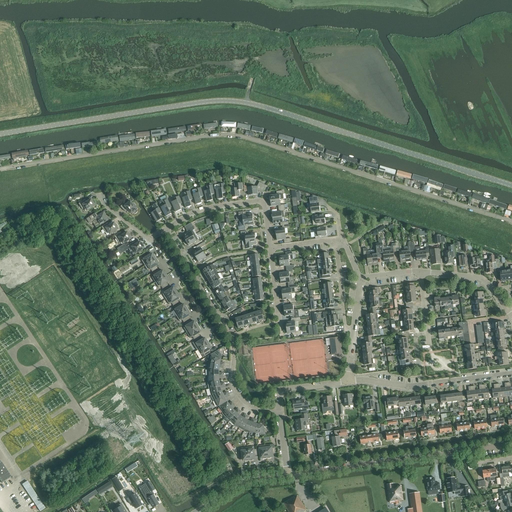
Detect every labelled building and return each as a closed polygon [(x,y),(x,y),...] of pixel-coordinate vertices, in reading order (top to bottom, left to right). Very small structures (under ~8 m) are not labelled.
[(324,148),(305,142),(304,146),(323,152),(324,148)] [(326,153),(339,157),(340,153),(327,149),(326,153)] [(342,159),(357,163),(358,159),(343,155),(342,159)] [(360,164),(377,169),(378,165),(361,160),(360,164)] [(379,169),(395,174),(396,170),(380,166),(379,169)] [(397,176),(411,180),(412,175),(398,172),(397,176)] [(412,180),(427,184),(428,180),(413,176),(412,180)] [(430,179),(428,183),(432,184),(442,187),(443,183),(433,180),(430,179)] [(257,191),(258,191),(263,194),(267,186),(259,182),(257,186),(248,188),(249,196),(257,194),(257,191)] [(239,190),(243,190),(242,183),(235,184),(235,189),(230,189),(231,198),(233,198),(237,198),(236,197),(240,197),(239,190)] [(216,189),(217,200),(223,199),(222,192),(226,192),(225,184),(218,185),(219,185),(215,185),(215,189),(216,189)] [(444,188),(455,192),(457,188),(445,184),(444,188)] [(207,190),(204,191),(207,201),(213,200),(211,195),(214,194),(212,185),(206,186),(207,190)] [(200,197),(203,196),(201,188),(193,190),(193,191),(192,191),(193,194),(196,205),(202,203),(200,197)] [(472,194),(458,189),(457,193),(471,198),(472,194)] [(185,196),(182,197),(186,208),(192,206),(190,200),(193,199),(190,191),(184,193),(185,196)] [(277,195),(270,196),(270,201),(280,200),(284,199),(283,191),(276,192),(277,195)] [(472,198),(488,203),(489,199),(473,194),(472,198)] [(161,201),(159,202),(161,207),(166,217),(167,216),(167,217),(171,215),(171,214),(169,209),(171,207),(165,195),(160,198),(161,201)] [(174,201),(172,202),(175,212),(181,210),(179,204),(182,203),(179,196),(173,198),(174,201)] [(85,208),(87,211),(95,206),(95,205),(95,204),(95,203),(94,201),(93,201),(92,201),(91,200),(86,203),(84,200),(79,204),(82,210),(85,208)] [(137,211),(137,210),(138,209),(135,206),(136,206),(136,205),(136,204),(135,203),(134,203),(133,203),(132,203),(130,200),(124,205),(123,204),(120,207),(125,212),(128,209),(132,214),(134,213),(134,214),(135,214),(136,214),(137,213),(137,212),(137,211)] [(270,202),(270,207),(278,206),(279,209),(285,208),(284,205),(280,205),(280,200),(270,201),(270,202)] [(489,204),(506,209),(507,206),(490,200),(489,204)] [(154,211),(151,213),(157,222),(162,219),(159,214),(162,212),(156,203),(153,205),(152,208),(154,211)] [(318,203),(310,204),(307,205),(308,209),(310,209),(311,213),(320,212),(320,211),(319,206),(318,203)] [(279,212),(272,213),(272,218),(282,217),(284,217),(284,211),(285,211),(285,208),(279,209),(279,212)] [(245,212),(238,213),(239,216),(239,221),(243,221),(253,220),(253,218),(254,218),(253,214),(245,215),(245,212)] [(96,213),(86,219),(89,223),(90,224),(91,224),(92,223),(93,223),(96,227),(100,225),(99,224),(102,222),(103,223),(108,220),(104,213),(100,215),(98,217),(96,213)] [(315,216),(312,216),(313,225),(316,225),(325,224),(325,223),(324,218),(324,219),(323,215),(315,216)] [(282,217),(272,218),(273,224),(280,223),(281,226),(282,226),(288,225),(288,222),(285,222),(284,217),(282,217)] [(240,227),(238,227),(239,230),(247,229),(246,226),(254,225),(254,221),(253,221),(253,220),(243,221),(239,221),(240,225),(240,227)] [(108,231),(110,234),(113,232),(113,233),(114,233),(115,234),(115,233),(116,233),(117,233),(117,232),(117,231),(117,230),(118,229),(117,228),(118,228),(118,226),(117,225),(116,224),(115,224),(114,223),(109,226),(107,224),(102,227),(105,233),(108,231)] [(282,229),(275,230),(276,235),(285,234),(285,229),(289,228),(288,225),(282,226),(282,229)] [(189,234),(183,237),(186,242),(197,235),(194,230),(195,229),(193,227),(192,227),(187,230),(188,231),(189,234)] [(317,229),(313,229),(314,233),(314,237),(318,237),(326,236),(327,236),(326,231),(325,231),(325,227),(317,228),(317,229)] [(245,235),(245,240),(255,239),(255,238),(256,237),(255,233),(247,234),(247,231),(241,232),(241,235),(245,235)] [(120,233),(115,237),(118,242),(121,241),(123,244),(131,239),(130,237),(131,237),(131,236),(130,234),(129,233),(128,234),(127,232),(122,236),(120,233)] [(285,234),(276,235),(277,241),(284,240),(284,243),(291,242),(290,239),(286,239),(285,234)] [(197,235),(186,242),(189,246),(195,242),(196,245),(202,241),(200,239),(199,239),(197,235)] [(243,249),(249,249),(253,248),(253,245),(257,244),(256,240),(255,240),(255,239),(245,240),(243,240),(244,246),(242,246),(243,249)] [(382,239),(378,240),(379,243),(379,244),(380,257),(383,257),(384,262),(389,262),(388,252),(387,247),(384,248),(383,244),(382,239)] [(408,247),(404,247),(404,251),(404,252),(406,260),(406,263),(411,262),(410,253),(413,253),(412,252),(412,248),(412,246),(411,241),(409,241),(408,247)] [(133,243),(128,246),(129,249),(131,252),(134,250),(136,253),(139,252),(140,252),(140,253),(141,253),(142,253),(142,252),(143,252),(143,251),(143,250),(143,249),(144,248),(144,247),(144,245),(143,244),(142,243),(141,243),(140,242),(135,245),(133,243)] [(193,253),(196,258),(204,253),(201,249),(205,246),(203,243),(197,247),(199,250),(193,253)] [(391,247),(387,247),(388,252),(389,262),(394,261),(393,253),(396,252),(395,243),(392,244),(391,247)] [(398,243),(395,243),(396,252),(397,255),(399,254),(400,263),(406,263),(406,260),(404,252),(404,251),(401,251),(400,248),(398,243)] [(424,247),(420,248),(420,251),(421,252),(422,261),(427,260),(426,257),(429,256),(429,253),(428,247),(428,243),(425,243),(424,247)] [(375,250),(371,251),(373,264),(373,265),(378,265),(377,258),(380,257),(379,244),(376,245),(375,250)] [(445,264),(453,263),(452,258),(455,257),(454,245),(448,246),(449,252),(444,252),(445,264)] [(415,246),(412,246),(412,248),(412,252),(413,253),(413,254),(416,254),(417,261),(422,261),(421,252),(420,251),(420,248),(420,247),(415,247),(415,246)] [(367,248),(363,248),(363,252),(364,258),(367,258),(367,265),(368,266),(373,265),(373,264),(371,251),(368,251),(367,248)] [(432,264),(441,263),(439,249),(431,251),(432,264)] [(324,253),(323,251),(317,251),(318,254),(319,254),(320,259),(329,258),(328,253),(324,253)] [(286,256),(279,257),(279,262),(289,261),(293,260),(292,255),(292,252),(286,253),(286,256)] [(150,255),(148,253),(142,256),(144,259),(142,260),(145,265),(156,258),(154,255),(153,256),(152,254),(150,255)] [(206,262),(212,258),(211,255),(207,258),(204,253),(196,258),(199,263),(205,259),(206,262)] [(472,253),(469,253),(469,259),(470,266),(474,265),(474,268),(481,267),(480,257),(475,257),(475,258),(473,258),(472,253)] [(489,261),(485,261),(486,263),(487,273),(493,272),(493,269),(497,269),(496,262),(495,263),(494,255),(488,256),(489,261)] [(459,267),(467,266),(466,256),(458,257),(459,267)] [(152,272),(158,268),(156,266),(159,264),(157,262),(159,262),(156,258),(145,265),(148,271),(151,269),(152,272)] [(289,261),(279,262),(280,267),(287,266),(288,269),(293,268),(294,268),(294,265),(289,266),(289,261)] [(213,264),(203,270),(206,275),(215,269),(216,269),(213,264)] [(286,272),(279,273),(280,278),(289,277),(289,272),(293,272),(293,268),(288,269),(286,269),(286,272)] [(215,269),(206,275),(208,280),(218,274),(215,269)] [(320,279),(330,278),(329,275),(331,275),(330,269),(322,270),(319,271),(320,279)] [(165,272),(164,273),(163,271),(160,272),(159,270),(153,273),(155,276),(152,277),(155,282),(167,275),(165,272)] [(218,274),(208,280),(211,284),(219,279),(220,278),(218,274)] [(163,289),(168,285),(167,283),(169,281),(168,279),(169,279),(167,275),(155,282),(159,288),(161,286),(163,289)] [(289,277),(280,278),(281,284),(288,283),(288,286),(294,285),(294,282),(293,277),(289,277)] [(219,279),(211,284),(214,289),(222,284),(220,281),(219,279)] [(406,287),(407,292),(415,291),(414,286),(414,283),(406,284),(406,287)] [(222,284),(214,289),(215,290),(216,290),(217,293),(216,293),(218,296),(225,292),(228,291),(230,290),(228,288),(225,290),(224,289),(222,286),(223,286),(222,284)] [(289,289),(281,290),(282,295),(291,294),(295,293),(294,288),(297,288),(297,285),(294,285),(288,286),(289,289)] [(171,289),(169,287),(164,290),(165,293),(163,294),(166,299),(177,292),(175,289),(174,289),(173,287),(171,289)] [(371,291),(369,292),(369,297),(378,296),(378,293),(379,293),(380,292),(380,290),(380,288),(379,287),(370,289),(371,291)] [(225,292),(218,296),(219,297),(221,301),(228,297),(231,295),(228,291),(225,292)] [(173,306),(179,302),(177,300),(180,298),(179,296),(180,295),(177,292),(166,299),(169,305),(172,303),(173,306)] [(291,294),(282,295),(283,300),(290,299),(290,302),(296,301),(296,298),(292,299),(291,294)] [(452,296),(451,296),(451,297),(452,297),(453,305),(459,304),(458,295),(452,296)] [(228,297),(221,301),(223,305),(231,301),(232,300),(231,297),(229,299),(228,297)] [(416,297),(405,298),(405,304),(406,304),(406,307),(413,306),(412,303),(416,302),(416,297)] [(324,308),(326,308),(334,307),(333,305),(334,304),(334,299),(325,300),(326,303),(324,304),(324,308)] [(231,301),(223,305),(227,311),(229,310),(230,312),(231,313),(236,310),(232,302),(231,301)] [(371,308),(369,308),(369,311),(369,312),(376,311),(376,310),(376,307),(380,307),(382,307),(381,301),(379,301),(370,302),(371,308)] [(176,310),(173,311),(177,316),(188,309),(186,306),(185,306),(184,304),(181,306),(180,303),(174,307),(176,310)] [(406,307),(400,307),(401,316),(412,314),(412,309),(413,309),(413,306),(406,307)] [(188,309),(177,316),(180,321),(182,320),(184,322),(191,318),(189,316),(190,315),(189,313),(190,312),(188,309)] [(486,316),(485,310),(485,309),(484,309),(484,310),(476,311),(477,317),(486,316)] [(292,316),(292,319),(299,318),(298,310),(293,310),(284,311),(285,316),(292,316)] [(370,314),(366,315),(366,320),(378,319),(377,314),(379,313),(379,310),(376,310),(376,311),(369,312),(370,314)] [(238,329),(265,321),(264,317),(265,317),(263,311),(262,311),(253,314),(253,313),(243,316),(244,317),(236,319),(236,320),(234,320),(236,325),(237,325),(238,329)] [(333,312),(323,313),(323,318),(326,318),(326,322),(338,321),(337,315),(333,316),(333,313),(333,312)] [(299,321),(299,318),(292,319),(292,322),(286,322),(286,328),(296,327),(295,322),(299,321)] [(186,326),(184,328),(187,333),(189,332),(199,326),(196,323),(195,323),(194,321),(192,323),(190,320),(185,324),(186,326)] [(327,328),(325,328),(326,332),(328,331),(335,331),(335,327),(339,326),(338,321),(326,322),(327,328)] [(459,328),(456,328),(457,336),(456,336),(456,337),(457,337),(459,337),(459,338),(460,338),(460,339),(461,340),(462,340),(463,341),(464,341),(464,340),(463,337),(463,336),(463,334),(463,331),(462,329),(462,328),(462,325),(461,322),(459,323),(459,328)] [(406,332),(402,332),(402,335),(409,334),(408,331),(414,331),(414,325),(405,326),(406,332)] [(189,332),(187,333),(190,338),(192,337),(193,337),(194,339),(200,336),(198,333),(201,332),(200,330),(201,329),(199,326),(189,332)] [(296,327),(286,328),(286,329),(285,329),(286,334),(294,333),(294,336),(301,335),(301,331),(296,332),(296,327)] [(368,336),(365,337),(365,340),(371,339),(371,336),(377,335),(376,330),(368,331),(368,336)] [(402,335),(398,336),(398,339),(399,344),(408,343),(407,338),(409,338),(409,334),(402,335)] [(195,341),(192,343),(197,350),(200,349),(209,343),(207,339),(206,340),(205,338),(202,340),(201,337),(195,341)] [(329,338),(331,355),(343,354),(340,337),(329,338)] [(366,343),(362,344),(362,349),(371,348),(371,347),(372,346),(372,342),(371,339),(365,340),(366,343)] [(504,341),(497,341),(497,347),(498,350),(505,349),(505,346),(507,346),(506,340),(504,340),(504,341)] [(200,349),(197,350),(201,355),(202,358),(205,356),(210,353),(209,350),(211,349),(210,347),(211,346),(209,343),(200,349)] [(208,356),(207,362),(208,363),(220,365),(220,364),(221,359),(218,359),(218,357),(214,354),(214,353),(208,356)] [(400,355),(398,355),(399,361),(400,361),(400,365),(406,365),(406,363),(412,362),(412,359),(410,359),(409,354),(400,355)] [(172,355),(168,357),(172,365),(173,365),(177,362),(172,355)] [(372,358),(364,360),(364,365),(368,365),(369,368),(375,367),(375,364),(373,364),(372,359),(372,358)] [(210,382),(208,382),(209,389),(220,386),(222,386),(225,385),(224,383),(220,384),(219,381),(210,382)] [(485,385),(482,385),(484,399),(489,398),(491,398),(490,392),(488,392),(488,389),(486,389),(485,385)] [(220,386),(209,389),(211,395),(222,391),(220,386)] [(222,391),(211,395),(214,401),(216,400),(228,394),(227,392),(223,394),(222,391)] [(216,400),(214,401),(217,407),(226,401),(225,398),(229,396),(228,394),(216,400)] [(344,406),(353,405),(352,394),(343,395),(344,402),(343,402),(344,406)] [(375,412),(379,412),(378,404),(375,404),(375,402),(373,403),(372,396),(363,397),(364,404),(366,404),(367,410),(375,409),(375,412)] [(435,396),(430,397),(431,405),(436,404),(438,403),(437,397),(436,397),(435,396)] [(327,411),(334,411),(334,415),(338,415),(336,402),(333,403),(332,403),(331,397),(323,398),(323,404),(322,405),(323,414),(325,414),(326,414),(327,413),(327,411)] [(387,398),(384,398),(385,406),(388,406),(388,407),(391,406),(392,409),(394,409),(393,406),(392,399),(387,399),(387,398)] [(304,409),(308,409),(307,403),(304,403),(303,400),(299,401),(299,400),(292,401),(293,409),(303,408),(304,409)] [(227,402),(218,408),(222,413),(233,404),(232,402),(229,404),(227,402)] [(233,404),(222,413),(225,418),(233,410),(232,408),(235,406),(233,404)] [(233,410),(225,418),(229,421),(230,421),(237,413),(237,412),(236,411),(235,412),(233,410)] [(237,413),(230,421),(234,425),(238,420),(240,416),(239,415),(241,412),(239,410),(238,412),(237,412),(237,413)] [(305,419),(308,419),(307,414),(301,414),(301,419),(295,420),(297,431),(307,430),(305,419)] [(245,419),(239,428),(244,431),(247,425),(249,421),(247,420),(249,417),(247,415),(245,418),(244,419),(245,419)] [(238,420),(234,425),(239,428),(245,419),(244,419),(240,416),(238,420)] [(247,425),(244,431),(250,433),(250,431),(253,423),(249,421),(247,425)] [(464,423),(456,424),(457,431),(465,430),(464,423)] [(255,434),(254,438),(260,438),(259,435),(260,434),(265,434),(265,433),(266,433),(266,432),(267,431),(267,430),(266,430),(266,429),(265,429),(265,428),(264,428),(263,426),(258,424),(256,433),(255,434)] [(347,435),(346,429),(340,430),(334,431),(334,435),(335,434),(336,437),(332,438),(333,447),(340,446),(340,442),(342,442),(341,439),(339,439),(339,437),(347,435)] [(323,438),(319,438),(319,437),(316,437),(316,434),(313,434),(314,440),(316,440),(318,450),(324,449),(323,440),(323,438)] [(309,441),(313,440),(312,435),(307,436),(308,445),(304,446),(305,455),(312,454),(311,445),(310,445),(309,441)] [(267,459),(271,458),(271,457),(273,457),(272,454),(275,453),(274,444),(265,445),(267,459)] [(263,458),(263,459),(267,459),(265,445),(259,446),(259,449),(257,449),(257,456),(260,455),(261,458),(263,458)] [(245,460),(245,461),(249,461),(247,447),(241,448),(242,451),(239,451),(239,458),(242,458),(243,461),(245,460)] [(249,461),(253,460),(253,459),(255,459),(255,456),(257,456),(257,449),(254,449),(253,447),(247,447),(249,461)] [(0,480),(2,483),(11,477),(1,461),(0,461),(0,480)] [(511,467),(501,468),(502,474),(503,478),(509,477),(509,473),(511,473),(511,467)] [(496,469),(489,470),(491,481),(497,480),(497,485),(500,484),(500,478),(497,479),(496,476),(497,476),(496,469)] [(483,478),(487,478),(488,482),(491,481),(489,470),(482,471),(483,478)] [(118,492),(124,489),(116,477),(111,480),(118,492)] [(435,478),(427,479),(428,491),(440,490),(439,483),(435,483),(435,478)] [(454,478),(448,479),(448,480),(446,480),(448,493),(458,491),(458,492),(463,491),(464,497),(469,496),(467,486),(462,487),(463,487),(460,488),(459,486),(457,485),(456,479),(454,479),(454,478)] [(150,481),(145,484),(146,487),(149,492),(152,491),(155,489),(150,481)] [(387,484),(388,489),(387,489),(389,502),(403,500),(401,486),(398,486),(397,485),(393,486),(393,484),(387,484)] [(146,487),(140,491),(149,505),(150,504),(153,508),(159,504),(153,495),(153,494),(152,491),(149,492),(146,487)] [(505,491),(498,493),(500,497),(502,496),(503,499),(498,501),(498,502),(494,503),(495,505),(496,504),(500,503),(511,500),(510,494),(508,494),(507,491),(505,492),(505,491)] [(422,511),(419,492),(410,494),(412,509),(408,509),(408,511),(422,511)] [(135,493),(129,497),(136,509),(142,505),(135,493)] [(303,511),(306,510),(297,496),(284,504),(289,511),(303,511)] [(511,508),(511,506),(511,505),(511,500),(500,503),(501,504),(500,504),(500,505),(500,506),(500,507),(500,508),(501,508),(501,509),(501,510),(502,510),(502,511),(511,508)] [(127,511),(122,503),(110,510),(111,511),(127,511)]
